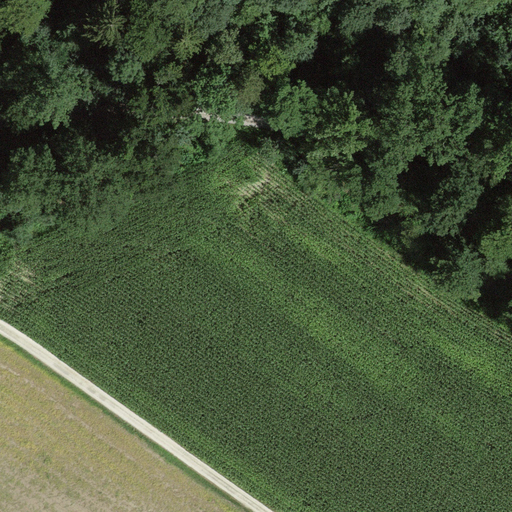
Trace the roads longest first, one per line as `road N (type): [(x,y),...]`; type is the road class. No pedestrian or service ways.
road 1 (track): [(511,172),(272,116),(169,108),(0,122)]
road 2 (track): [(0,330),(257,511)]
